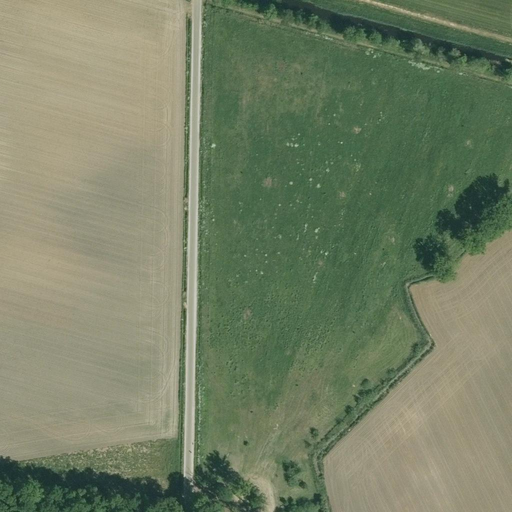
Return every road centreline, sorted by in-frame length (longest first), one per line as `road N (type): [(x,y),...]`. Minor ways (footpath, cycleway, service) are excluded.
road 1 (unclassified): [(190,511),(197,0)]
road 2 (track): [(511,40),(367,0)]
